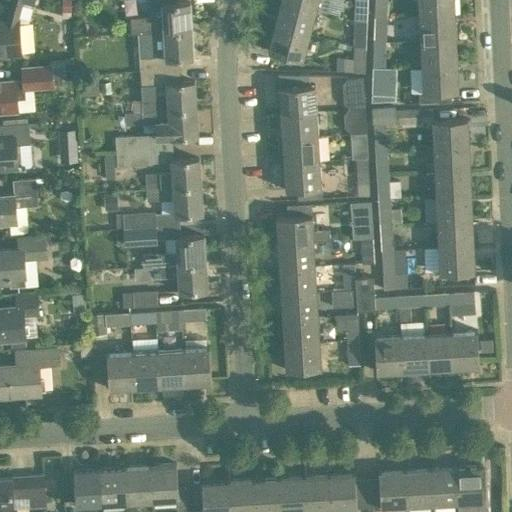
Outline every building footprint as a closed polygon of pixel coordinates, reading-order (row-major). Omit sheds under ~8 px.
[(9,0),(3,21),(0,21),(1,25),(0,25),(0,53),(20,52),(17,22),(23,2),(33,5),(34,0),(9,0)] [(61,0),(62,10),(71,10),(70,0),(61,0)] [(153,0),(153,7),(161,6),(162,17),(146,18),(146,16),(130,16),(131,32),(190,29),(188,2),(176,3),(175,0),(153,0)] [(280,0),(274,24),(308,33),(315,8),(283,0),(280,0)] [(283,0),(315,8),(316,0),(283,0)] [(319,0),(317,6),(325,8),(328,0),(319,0)] [(343,12),(344,0),(329,0),(329,10),(343,12)] [(354,0),(354,20),(366,20),(367,0),(354,0)] [(374,0),(374,18),(386,19),(387,0),(374,0)] [(417,0),(418,15),(454,13),(453,0),(417,0)] [(419,40),(455,38),(454,13),(418,15),(419,40)] [(385,46),(386,19),(374,18),(373,45),(385,46)] [(74,20),(74,31),(84,31),(84,20),(74,20)] [(354,20),(353,45),(365,45),(366,20),(354,20)] [(301,59),(308,33),(274,24),(268,50),(301,59)] [(138,44),(163,43),(164,55),(139,56),(140,71),(180,69),(179,57),(192,56),(190,29),(131,32),(137,32),(138,44)] [(420,65),(456,64),(455,38),(419,40),(420,65)] [(364,71),(365,45),(353,45),(353,58),(343,57),(343,70),(364,71)] [(385,73),(385,46),(373,45),(372,72),(385,73)] [(22,79),(0,80),(0,112),(17,111),(16,98),(24,97),(23,88),(53,86),(51,63),(21,66),(22,79)] [(456,64),(420,65),(422,91),(418,92),(419,103),(451,101),(450,91),(458,90),(456,64)] [(141,99),(132,99),(132,111),(141,110),(167,109),(194,107),(193,80),(181,81),(180,69),(140,71),(140,85),(141,99)] [(384,85),(385,73),(372,72),(371,100),(395,99),(395,85),(384,85)] [(82,95),(99,94),(98,74),(81,75),(82,95)] [(350,82),(352,106),(364,106),(363,81),(350,82)] [(278,86),(279,111),(316,109),(314,83),(278,86)] [(395,120),(394,109),(394,104),(371,105),(372,122),(385,121),(395,120)] [(352,106),(353,132),(366,132),(364,106),(352,106)] [(167,109),(141,110),(142,123),(154,122),(155,137),(196,135),(194,107),(167,109)] [(432,107),(394,109),(395,120),(385,121),(385,127),(422,125),(422,122),(424,122),(424,119),(432,119),(432,107)] [(281,137),(317,135),(316,109),(279,111),(281,137)] [(0,167),(15,166),(16,167),(30,166),(31,164),(29,126),(46,124),(46,121),(28,122),(26,122),(26,117),(2,119),(2,124),(0,123),(0,167)] [(467,118),(432,119),(424,119),(424,122),(424,130),(432,129),(433,146),(468,145),(467,118)] [(385,127),(385,121),(372,122),(374,148),(386,148),(386,135),(385,127)] [(75,129),(59,129),(60,147),(76,146),(75,129)] [(366,132),(353,132),(350,133),(352,158),(355,157),(367,157),(366,132)] [(115,136),(115,150),(116,150),(150,149),(149,134),(118,135),(115,136)] [(283,162),(319,160),(317,135),(281,137),(283,162)] [(434,171),(469,170),(468,145),(433,146),(434,171)] [(387,165),(386,148),(374,148),(375,172),(388,172),(387,165)] [(116,150),(115,150),(116,164),(150,163),(150,149),(116,150)] [(172,171),(145,173),(146,188),(199,185),(198,157),(171,159),(172,171)] [(370,194),(367,157),(355,157),(357,195),(370,194)] [(321,187),(319,160),(283,162),(285,189),(321,187)] [(435,196),(470,195),(469,170),(434,171),(435,196)] [(388,180),(388,172),(375,172),(377,197),(389,196),(388,180)] [(12,177),(13,192),(0,192),(0,220),(14,219),(13,205),(37,203),(35,176),(12,177)] [(199,185),(146,188),(146,200),(174,199),(174,213),(201,212),(199,185)] [(104,195),(105,209),(117,208),(117,194),(104,195)] [(436,221),(471,220),(470,195),(435,196),(436,221)] [(391,223),(389,196),(377,197),(379,224),(391,223)] [(358,213),(359,231),(372,231),(370,200),(349,201),(350,213),(358,213)] [(328,227),(312,228),(311,202),(287,203),(288,215),(276,216),(278,241),(313,239),(329,238),(328,227)] [(154,211),(115,213),(115,228),(123,228),(155,226),(154,211)] [(437,247),(472,245),(471,220),(436,221),(437,247)] [(391,226),(391,223),(379,224),(381,249),(393,249),(391,226)] [(155,226),(123,228),(124,245),(157,243),(157,239),(156,226),(155,226)] [(374,261),(372,231),(359,231),(361,262),(374,261)] [(25,273),(24,273),(23,260),(47,258),(46,240),(57,240),(56,232),(16,236),(17,247),(0,248),(0,280),(9,280),(10,286),(26,285),(25,273)] [(202,234),(175,236),(176,251),(165,251),(142,253),(143,265),(151,265),(204,261),(202,234)] [(279,266),(314,265),(313,239),(278,241),(279,266)] [(473,272),(472,245),(437,247),(438,273),(473,272)] [(393,249),(381,249),(383,288),(407,287),(406,272),(394,273),(393,256),(393,249)] [(205,289),(204,261),(151,265),(151,277),(177,276),(178,290),(205,289)] [(343,288),(356,287),(355,277),(354,263),(341,263),(343,288)] [(280,291),(315,289),(314,265),(279,266),(280,291)] [(362,276),(355,277),(356,287),(357,305),(357,309),(363,309),(400,306),(399,294),(374,296),(372,275),(366,276),(365,273),(361,273),(362,276)] [(356,287),(343,288),(344,306),(357,305),(356,287)] [(157,304),(156,289),(122,291),(123,306),(157,304)] [(282,316),(317,315),(315,289),(280,291),(282,316)] [(0,305),(0,336),(10,336),(11,347),(26,345),(25,335),(37,334),(35,316),(39,315),(37,290),(14,292),(15,305),(0,305)] [(450,315),(475,313),(473,290),(448,291),(449,304),(450,315)] [(424,305),(449,304),(448,291),(423,293),(424,305)] [(400,306),(424,305),(423,293),(399,294),(400,306)] [(206,306),(180,308),(181,320),(207,319),(206,306)] [(180,308),(155,309),(155,322),(156,331),(181,329),(181,320),(180,308)] [(155,309),(129,311),(130,324),(155,322),(155,309)] [(130,324),(129,311),(89,313),(90,334),(91,334),(107,333),(106,325),(130,324)] [(345,330),(346,338),(359,337),(357,313),(336,314),(336,330),(345,330)] [(283,342),(318,340),(317,315),(282,316),(283,342)] [(479,365),(477,330),(451,331),(453,366),(479,365)] [(453,366),(451,331),(426,333),(428,368),(453,366)] [(428,368),(426,333),(400,334),(403,369),(428,368)] [(80,334),(80,343),(92,342),(91,334),(90,334),(80,334)] [(374,336),(376,371),(403,369),(400,334),(374,336)] [(359,363),(359,337),(346,338),(347,364),(359,363)] [(480,339),(481,351),(493,350),(492,338),(480,339)] [(320,367),(318,340),(283,342),(285,369),(320,367)] [(92,354),(92,342),(80,343),(80,355),(92,354)] [(207,345),(182,347),(184,382),(210,380),(207,345)] [(0,394),(39,391),(37,366),(60,365),(59,346),(14,349),(15,363),(0,363),(0,394)] [(184,382),(182,347),(157,349),(159,384),(184,382)] [(159,384),(157,349),(132,350),(135,386),(159,384)] [(108,387),(135,386),(132,350),(106,352),(108,387)] [(149,464),(152,499),(177,498),(177,511),(188,511),(187,486),(177,487),(175,463),(149,464)] [(124,466),(127,501),(152,499),(149,464),(124,466)] [(481,464),(455,465),(457,501),(483,500),(482,483),(487,481),(486,469),(481,468),(481,464)] [(457,501),(455,465),(431,467),(433,503),(457,501)] [(99,467),(101,503),(127,501),(124,466),(99,467)] [(75,504),(101,503),(99,467),(73,469),(75,504)] [(433,503),(431,467),(405,468),(407,504),(433,503)] [(378,470),(380,506),(407,504),(405,468),(378,470)] [(356,506),(354,471),(328,473),(330,507),(356,506)] [(44,473),(10,475),(10,476),(0,476),(0,509),(12,508),(46,506),(44,473)] [(330,507),(328,473),(303,474),(305,509),(304,511),(315,511),(315,508),(330,507)] [(305,509),(303,474),(278,476),(281,510),(305,509)] [(281,510),(278,476),(253,477),(255,511),(281,510)] [(255,511),(253,477),(228,479),(230,511),(255,511)] [(202,508),(202,511),(230,511),(228,479),(201,480),(202,505),(202,508)]
